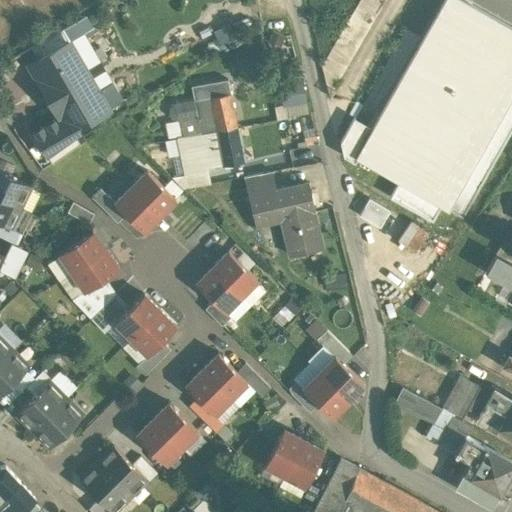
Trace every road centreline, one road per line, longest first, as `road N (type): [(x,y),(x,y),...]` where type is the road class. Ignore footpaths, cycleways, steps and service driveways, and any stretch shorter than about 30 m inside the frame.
road 1 (residential): [(475,511),(370,451),(378,426),(375,361),(293,0)]
road 2 (residential): [(49,490),(210,328),(137,253)]
